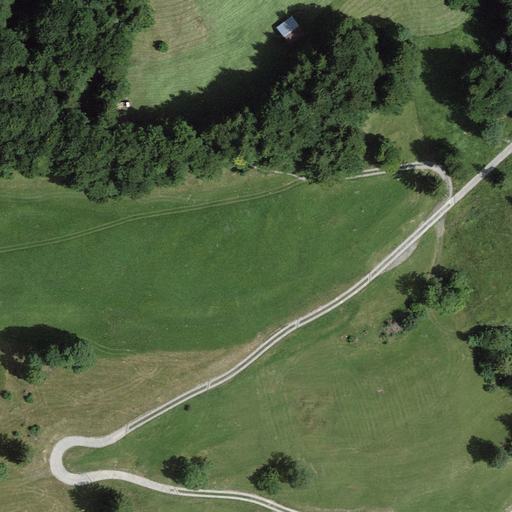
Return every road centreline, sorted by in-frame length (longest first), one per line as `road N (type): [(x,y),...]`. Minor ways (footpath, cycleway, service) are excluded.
road 1 (track): [(286,511),(111,474),(74,480),(56,467),(58,446),(108,440),(232,373),(361,284),(511,147)]
road 2 (track): [(511,327),(451,332),(430,314),(426,296),(443,243),(440,170),(426,163),(322,177),(265,169),(242,155),(232,132),(149,99),(138,77),(245,36)]
